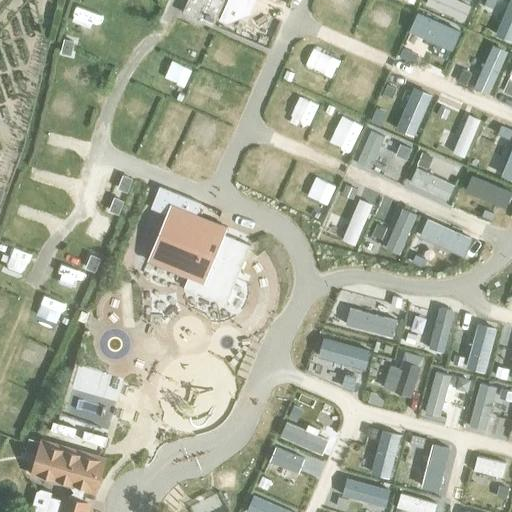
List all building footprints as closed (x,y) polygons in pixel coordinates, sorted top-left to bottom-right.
[(57,35),(54,48),(62,50),(66,37),(57,35)] [(120,176),(114,188),(123,192),(128,180),(120,176)] [(113,195),(107,207),(116,210),(121,198),(113,195)] [(147,262),(203,284),(226,227),(170,205),(147,262)] [(100,219),(95,232),(104,235),(109,222),(100,219)] [(92,240),(87,253),(96,255),(101,243),(92,240)] [(243,277),(248,263),(235,259),(230,258),(228,265),(233,266),(231,273),(243,277)] [(121,326),(110,323),(120,291),(105,287),(97,315),(97,314),(84,360),(76,358),(58,422),(83,429),(80,441),(99,447),(98,449),(103,450),(102,451),(104,452),(105,447),(108,435),(107,435),(121,385),(120,384),(121,326)] [(382,351),(390,354),(392,347),(385,344),(382,351)] [(84,489),(92,491),(101,459),(43,443),(38,459),(46,461),(43,471),(64,477),(73,493),(65,497),(60,511),(86,511),(88,506),(80,503),(84,489)]
